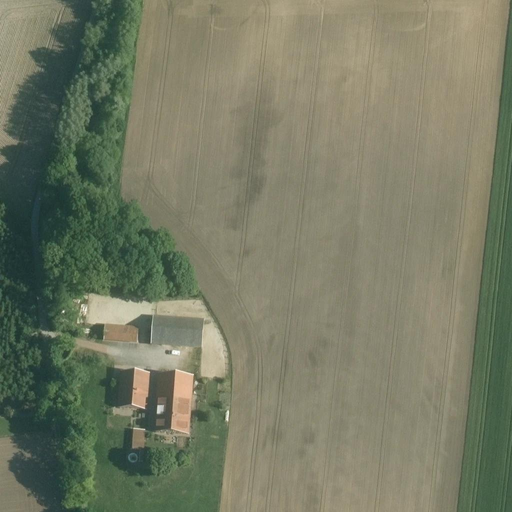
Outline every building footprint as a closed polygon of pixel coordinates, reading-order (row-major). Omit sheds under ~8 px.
[(204,322),(154,319),(152,345),(202,349),(204,322)] [(137,343),(137,326),(103,325),(103,342),(137,343)] [(148,375),(122,373),(119,408),(145,410),(148,375)] [(160,375),(158,410),(172,411),(172,408),(189,409),(191,377),(160,375)] [(158,410),(156,433),(187,435),(189,409),(172,408),(172,411),(158,410)] [(140,462),(145,462),(146,430),(131,430),(131,450),(140,450),(140,462)]
